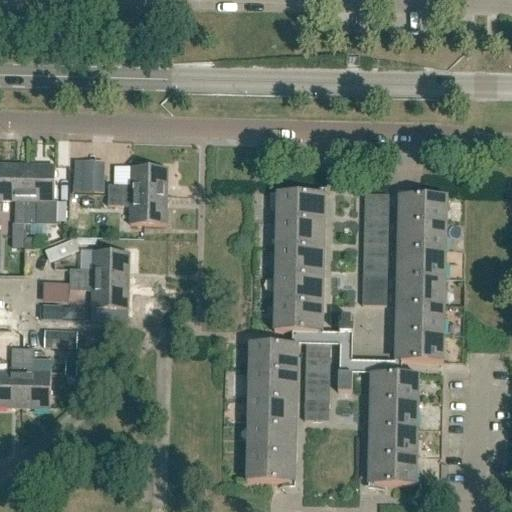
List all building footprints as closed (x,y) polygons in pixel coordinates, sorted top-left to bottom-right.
[(108,195),(108,162),(78,162),(78,194),(108,195)] [(28,227),(29,168),(0,167),(0,204),(17,205),(16,227),(28,227)] [(29,168),(28,227),(59,228),(59,212),(55,212),(55,205),(57,205),(57,169),(29,168)] [(110,199),(168,200),(169,172),(133,171),(133,189),(110,189),(110,199)] [(326,196),(302,196),(278,195),(277,224),(325,224),(326,196)] [(378,198),(366,197),(366,208),(377,209),(378,198)] [(377,209),(389,209),(389,198),(378,198),(377,209)] [(400,198),(399,226),(447,227),(448,199),(423,198),(400,198)] [(168,229),(168,200),(110,199),(110,210),(132,210),(131,228),(168,229)] [(366,208),(365,219),(377,219),(377,209),(366,208)] [(389,220),(389,209),(377,209),(377,219),(389,220)] [(325,224),(277,224),(277,251),(325,252),(325,224)] [(377,236),(377,225),(365,225),(365,236),(377,236)] [(377,236),(389,236),(389,226),(377,225),(377,236)] [(447,255),(447,227),(399,226),(399,254),(447,255)] [(377,247),(377,236),(365,236),(365,247),(377,247)] [(389,247),(389,236),(377,236),(377,247),(389,247)] [(50,265),(78,254),(74,242),(45,254),(50,265)] [(277,251),(276,279),(324,280),(325,252),(277,251)] [(376,264),(376,253),(364,253),(364,264),(376,264)] [(376,264),(388,264),(388,253),(376,253),(376,264)] [(446,282),(447,255),(399,254),(398,281),(446,282)] [(72,272),(72,283),(131,285),(131,256),(95,255),(94,273),(72,272)] [(376,274),(376,264),(364,264),(364,274),(376,274)] [(388,275),(388,264),(376,264),(376,274),(388,275)] [(276,279),(276,307),(324,308),(324,280),(276,279)] [(446,282),(398,281),(397,309),(445,310),(446,282)] [(130,313),(131,285),(72,283),(71,294),(94,295),(94,313),(130,313)] [(375,309),(375,301),(363,301),(363,309),(375,309)] [(387,309),(387,302),(375,301),(375,309),(387,309)] [(324,308),(276,307),(275,335),(298,335),(323,336),(324,308)] [(44,308),(44,323),(61,324),(62,309),(44,308)] [(445,337),(445,310),(397,309),(396,336),(445,337)] [(339,336),(353,337),(354,337),(354,329),(351,329),(352,319),(343,319),(342,329),(340,329),(339,336)] [(76,352),(76,334),(43,334),(43,351),(76,352)] [(444,366),(445,337),(396,336),(396,365),(419,365),(444,366)] [(298,347),(250,346),(250,374),(298,376),(298,347)] [(319,359),(319,348),(307,348),(307,358),(319,359)] [(319,359),(331,359),(331,348),(319,348),(319,359)] [(0,411),(23,412),(25,353),(14,353),(14,376),(0,375),(0,411)] [(25,353),(23,412),(52,413),(53,377),(35,376),(36,354),(25,353)] [(319,370),(319,359),(307,358),(307,369),(319,370)] [(330,370),(331,359),(319,359),(319,370),(330,370)] [(68,365),(68,378),(77,379),(77,365),(68,365)] [(249,402),(297,403),(298,376),(250,374),(249,402)] [(318,386),(318,375),(306,375),(306,386),(318,386)] [(318,386),(330,386),(330,376),(318,375),(318,386)] [(352,395),(352,376),(338,376),(338,395),(352,395)] [(371,376),(370,405),(418,406),(419,378),(371,376)] [(306,396),(318,397),(318,386),(306,386),(306,396)] [(330,397),(330,386),(318,386),(318,397),(330,397)] [(249,402),(248,429),(296,430),(297,403),(249,402)] [(317,413),(317,402),(305,402),(305,413),(317,413)] [(317,413),(329,413),(329,402),(317,402),(317,413)] [(418,406),(370,405),(370,432),(418,433),(418,406)] [(317,424),(317,413),(305,413),(305,424),(317,424)] [(329,424),(329,413),(317,413),(317,424),(329,424)] [(248,457),(296,458),(296,430),(248,429),(248,457)] [(369,459),(417,461),(418,433),(370,432),(369,459)] [(248,457),(247,485),(270,485),(295,486),(296,458),(248,457)] [(417,489),(417,461),(369,459),(368,487),(392,488),(417,489)]
